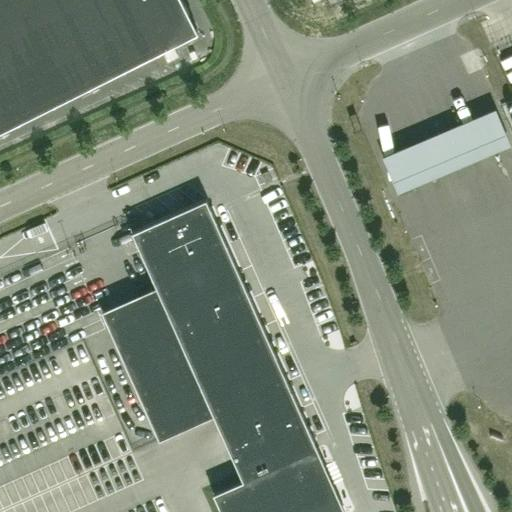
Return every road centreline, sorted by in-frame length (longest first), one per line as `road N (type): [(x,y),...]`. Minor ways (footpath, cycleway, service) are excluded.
road 1 (unknown): [(89,226),(188,182),(210,180),(235,191),(317,380)]
road 2 (unclassified): [(411,375),(287,77)]
road 3 (unclassified): [(0,207),(287,77)]
road 4 (unclassified): [(287,77),(458,0)]
road 5 (unclassified): [(477,511),(411,375)]
road 6 (unclassified): [(411,375),(451,511)]
road 7 (unknown): [(317,380),(358,511)]
road 8 (unknown): [(0,483),(112,432)]
